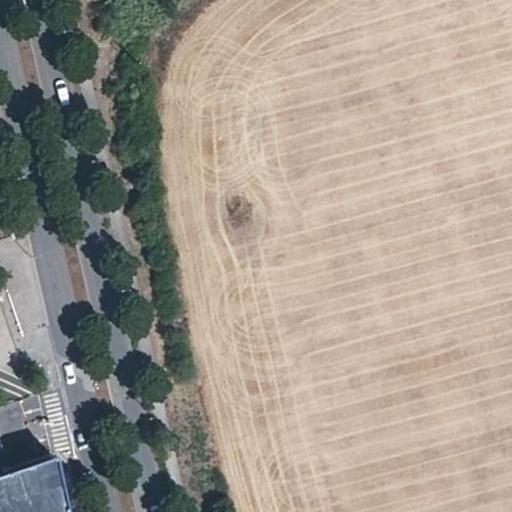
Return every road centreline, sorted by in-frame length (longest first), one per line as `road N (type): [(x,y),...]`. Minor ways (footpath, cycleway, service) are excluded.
road 1 (secondary): [(153,511),(39,0)]
road 2 (secondary): [(0,42),(104,511)]
